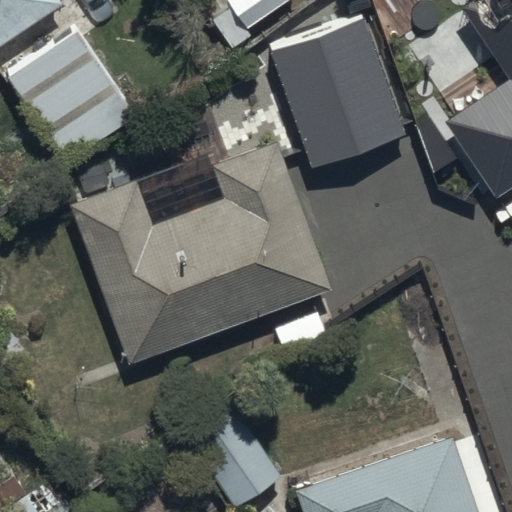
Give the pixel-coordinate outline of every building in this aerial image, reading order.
[(0,0),(0,33),(50,0),(0,0)] [(235,0),(247,18),(273,0),(235,0)] [(424,0),(375,0),(386,31),(430,15),(424,0)] [(511,0),(475,0),(462,10),(509,79),(446,122),(497,196),(511,185),(511,0)] [(312,167),(406,134),(363,13),(269,47),(312,167)] [(136,102),(75,16),(2,67),(63,153),(136,102)] [(332,275),(276,127),(211,152),(223,182),(155,207),(139,165),(108,177),(98,151),(59,166),(130,352),(332,275)] [(511,202),(493,209),(511,266),(511,202)] [(282,465),(232,392),(185,424),(234,497),(282,465)] [(481,511),(451,425),(297,478),(309,511),(481,511)] [(0,505),(27,486),(0,448),(0,505)] [(27,486),(0,505),(0,511),(78,511),(49,470),(27,486)]
